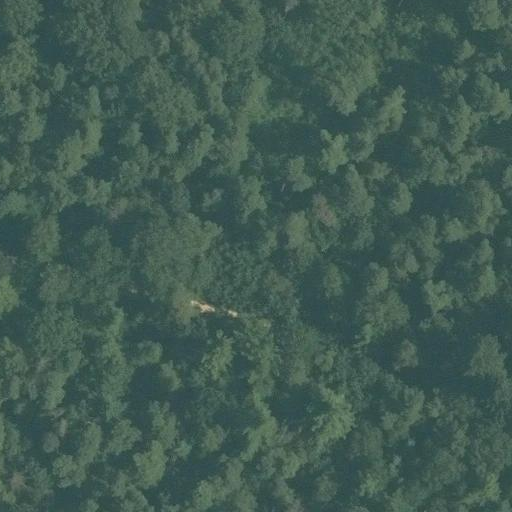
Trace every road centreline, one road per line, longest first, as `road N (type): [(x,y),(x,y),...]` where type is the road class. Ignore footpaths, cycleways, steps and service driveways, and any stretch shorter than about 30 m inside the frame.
road 1 (track): [(511,459),(319,343),(0,255)]
road 2 (track): [(0,57),(147,26),(130,0)]
road 3 (track): [(0,382),(119,284)]
road 4 (track): [(147,26),(296,0)]
